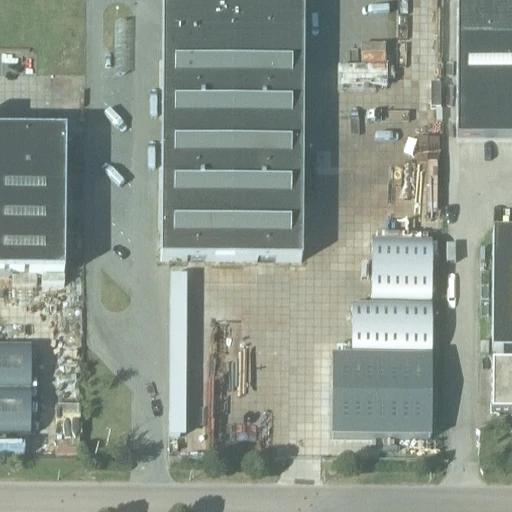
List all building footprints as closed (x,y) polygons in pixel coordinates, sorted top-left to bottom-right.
[(511,0),(456,0),(455,141),(511,141),(511,0)] [(159,263),(301,264),(303,2),(161,1),(159,263)] [(337,68),(337,88),(385,88),(385,68),(337,68)] [(0,277),(62,278),(64,137),(0,136),(0,277)] [(511,235),(491,235),(490,355),(500,356),(500,368),(490,368),(489,418),(511,417),(511,235)] [(370,304),(430,304),(430,244),(370,244),(370,304)] [(350,308),(349,356),(430,357),(430,308),(350,308)] [(29,349),(0,348),(0,437),(27,438),(28,393),(29,349)] [(330,360),(330,440),(430,440),(430,360),(330,360)]
